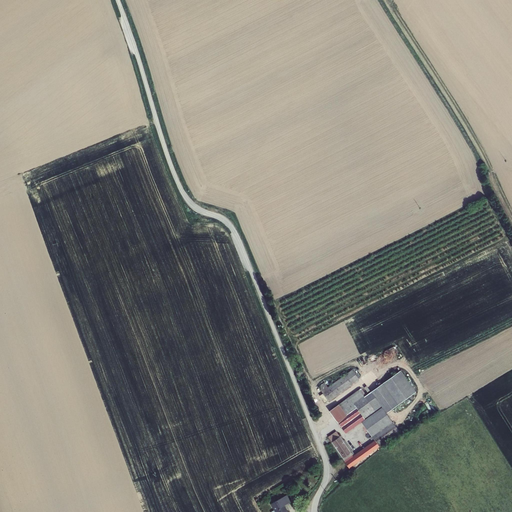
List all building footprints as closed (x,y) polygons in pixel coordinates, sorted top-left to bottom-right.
[(324,383),(318,387),(328,401),(359,379),(352,370),(328,388),(324,383)] [(401,371),(366,396),(377,411),(382,408),(386,413),(416,392),(401,371)] [(361,388),(329,411),(345,433),(361,421),(375,441),(355,455),(353,456),(339,436),(336,431),(328,437),(349,468),(379,447),(400,432),(392,422),(386,413),(382,408),(377,411),(366,396),(361,388)] [(339,436),(353,456),(355,455),(340,435),(339,436)] [(286,495),(271,504),(275,511),(287,511),(288,511),(284,506),(290,502),(286,495)]
